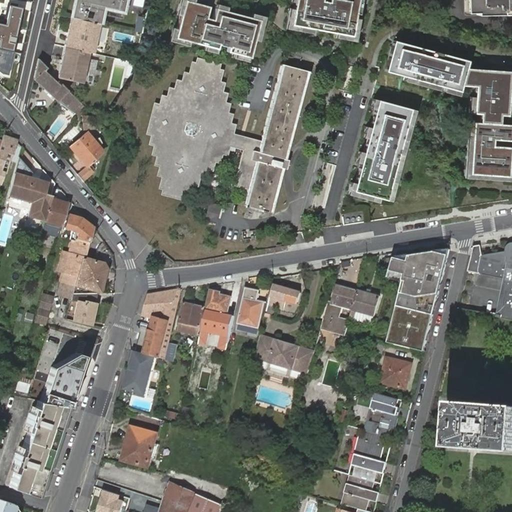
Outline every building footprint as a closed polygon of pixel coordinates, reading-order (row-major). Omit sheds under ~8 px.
[(119,0),(79,0),(78,3),(73,2),(70,17),(99,24),(102,14),(116,17),(119,0)] [(125,0),(119,0),(116,17),(122,18),(125,0)] [(208,6),(185,0),(183,0),(174,38),(210,47),(212,37),(219,38),(217,45),(227,48),(226,51),(249,57),(259,19),(214,7),(212,19),(205,17),(208,6)] [(350,36),(357,0),(294,0),(289,24),(350,36)] [(511,0),(467,0),(468,12),(497,11),(497,13),(511,12),(511,0)] [(23,9),(8,6),(4,24),(0,23),(0,72),(3,74),(9,76),(23,9)] [(65,38),(64,46),(93,53),(99,24),(70,17),(67,30),(70,31),(68,39),(65,38)] [(212,37),(210,47),(226,51),(227,48),(217,45),(219,38),(212,37)] [(467,60),(393,40),(384,71),(458,91),(460,85),(465,68),(467,60)] [(89,52),(64,46),(57,77),(82,83),(89,52)] [(81,113),(85,107),(81,103),(67,90),(61,83),(59,84),(44,70),(46,67),(38,58),(33,79),(57,102),(73,113),(76,109),(81,113)] [(248,187),(244,205),(261,209),(261,211),(265,212),(266,210),(271,212),(283,168),(285,168),(288,159),(285,159),(309,71),(281,64),(262,134),(261,141),(233,134),(235,126),(228,124),(230,114),(226,113),(228,104),(223,103),(226,93),(221,92),(223,83),(218,82),(221,70),(217,69),(218,65),(198,59),(197,65),(192,64),(190,75),(185,74),(183,83),(178,82),(175,90),(169,89),(167,98),(161,97),(159,105),(154,104),(147,133),(152,134),(150,143),(156,145),(153,154),(158,155),(156,165),(161,166),(158,175),(163,176),(160,187),(164,187),(163,193),(183,198),(184,194),(188,195),(191,184),(196,185),(198,175),(203,177),(206,167),(211,168),(213,160),(219,161),(221,152),(226,154),(228,144),(234,146),(244,148),(245,148),(235,184),(248,187)] [(475,86),(476,69),(465,68),(460,85),(475,86)] [(510,71),(476,69),(475,86),(473,113),(480,113),(500,115),(507,115),(510,71)] [(409,108),(376,99),(352,191),(385,200),(409,108)] [(500,115),(480,113),(479,122),(499,123),(500,115)] [(83,116),(83,128),(94,128),(93,116),(83,116)] [(479,122),(472,122),(469,173),(508,176),(510,147),(492,146),(493,139),(510,140),(511,124),(499,123),(479,122)] [(87,132),(70,146),(86,165),(103,151),(87,132)] [(17,140),(3,135),(1,141),(0,144),(0,189),(1,189),(3,182),(12,154),(17,140)] [(27,215),(44,221),(45,218),(50,198),(51,195),(44,193),(46,186),(37,183),(39,180),(30,178),(32,172),(18,157),(7,194),(32,201),(27,215)] [(88,165),(77,174),(83,181),(94,172),(88,165)] [(45,218),(44,221),(54,224),(61,226),(62,226),(68,203),(50,198),(45,218)] [(209,202),(204,220),(216,223),(221,205),(209,202)] [(360,213),(345,212),(344,220),(360,222),(360,213)] [(0,222),(0,245),(4,246),(13,215),(3,213),(0,222)] [(81,218),(68,214),(65,227),(73,230),(72,232),(70,239),(73,240),(74,240),(75,238),(90,242),(94,228),(81,218)] [(73,230),(65,227),(62,237),(70,239),(72,232),(73,230)] [(74,240),(73,240),(69,253),(65,271),(59,294),(72,297),(73,293),(75,284),(76,280),(82,258),(85,258),(90,242),(75,238),(74,240)] [(425,352),(451,245),(421,251),(396,253),(395,258),(390,274),(405,277),(389,343),(425,352)] [(65,271),(69,253),(64,251),(59,269),(65,271)] [(510,279),(502,318),(511,320),(511,251),(485,256),(483,256),(483,257),(482,257),(482,258),(479,270),(479,271),(479,272),(480,273),(481,273),(505,278),(510,279)] [(86,258),(85,258),(82,258),(76,280),(75,284),(100,291),(106,268),(103,263),(93,260),(86,258)] [(505,278),(497,315),(497,317),(502,318),(510,279),(505,278)] [(351,317),(359,290),(337,284),(332,302),(331,304),(328,303),(321,328),(329,330),(346,335),(351,317)] [(287,301),(292,302),(299,304),(302,293),(274,285),(268,313),(273,314),(275,308),(284,311),(285,308),(287,301)] [(238,328),(259,332),(265,302),(258,300),(258,298),(260,298),(261,294),(259,294),(260,291),(247,288),(238,328)] [(169,343),(181,289),(147,295),(142,316),(144,316),(154,319),(145,353),(155,356),(161,358),(165,359),(169,343)] [(209,311),(219,313),(227,315),(231,297),(220,294),(221,292),(211,290),(206,310),(209,311)] [(381,296),(359,290),(351,317),(355,318),(356,316),(357,311),(375,317),(381,296)] [(97,293),(73,293),(72,297),(71,300),(78,301),(73,320),(90,324),(95,303),(97,293)] [(53,297),(43,294),(35,321),(45,324),(53,297)] [(177,330),(197,335),(204,307),(183,303),(177,330)] [(374,321),(375,317),(357,311),(356,316),(374,321)] [(220,339),(229,341),(231,333),(232,326),(223,324),(222,331),(220,339)] [(260,335),(259,340),(255,359),(308,374),(312,360),(315,350),(260,335)] [(372,338),(369,349),(382,353),(385,342),(372,338)] [(169,343),(165,359),(169,360),(174,361),(178,344),(169,343)] [(145,395),(155,356),(145,353),(135,350),(132,364),(135,365),(128,390),(145,395)] [(53,370),(39,404),(68,409),(85,359),(78,356),(53,370)] [(382,382),(406,389),(412,364),(388,358),(382,382)] [(26,394),(29,384),(18,381),(15,391),(26,394)] [(396,399),(375,393),(366,430),(387,436),(388,429),(395,430),(401,408),(394,406),(396,399)] [(511,406),(453,403),(449,448),(511,452),(511,406)] [(68,409),(39,404),(35,418),(31,416),(27,427),(32,428),(22,458),(18,456),(14,467),(18,468),(11,490),(36,498),(68,409)] [(183,406),(180,418),(189,420),(192,408),(183,406)] [(165,416),(175,419),(177,413),(166,410),(165,416)] [(129,438),(125,452),(124,459),(123,460),(148,467),(149,466),(151,459),(155,444),(157,434),(132,427),(129,438)] [(366,430),(365,430),(363,438),(360,438),(356,454),(353,465),(356,466),(353,476),(375,482),(378,472),(371,470),(374,459),(381,461),(387,436),(366,430)] [(155,444),(151,459),(153,459),(156,460),(160,445),(155,444)] [(378,472),(384,474),(387,463),(381,461),(374,459),(371,470),(378,472)] [(353,476),(351,475),(348,484),(345,493),(342,504),(361,509),(367,511),(370,500),(364,498),(367,489),(373,491),(375,482),(353,476)] [(164,495),(163,501),(161,508),(159,511),(218,511),(222,503),(195,492),(170,481),(164,495)] [(105,489),(96,511),(123,511),(129,497),(105,489)] [(370,500),(377,502),(379,493),(373,491),(367,489),(364,498),(370,500)] [(0,511),(19,511),(12,502),(0,497),(0,511)]
